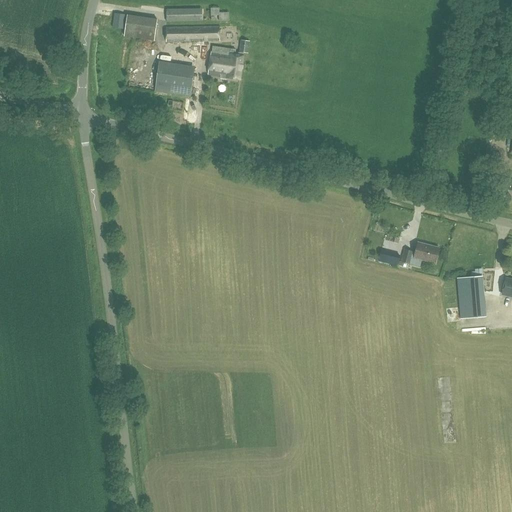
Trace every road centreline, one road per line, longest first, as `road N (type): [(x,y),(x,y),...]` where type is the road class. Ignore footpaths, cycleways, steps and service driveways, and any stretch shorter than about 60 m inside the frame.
road 1 (unclassified): [(511,226),(83,116)]
road 2 (unclassified): [(130,511),(83,116)]
